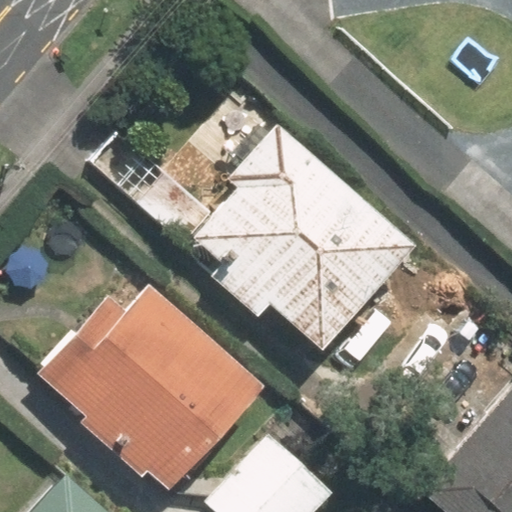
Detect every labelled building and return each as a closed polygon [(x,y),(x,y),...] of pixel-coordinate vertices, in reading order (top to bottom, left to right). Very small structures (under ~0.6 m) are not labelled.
[(314,353),(409,251),(274,125),(221,181),(232,191),(187,239),(216,266),(205,277),(251,319),(263,306),(314,353)] [(142,287),(121,311),(105,298),(35,376),(80,416),(73,424),(135,480),(140,474),(161,493),(255,388),(142,287)] [(438,511),(511,511),(511,378),(409,483),(438,511)] [(320,443),(286,411),(199,503),(207,511),(312,511),(328,495),(298,467),(320,443)] [(99,511),(59,479),(31,511),(99,511)]
